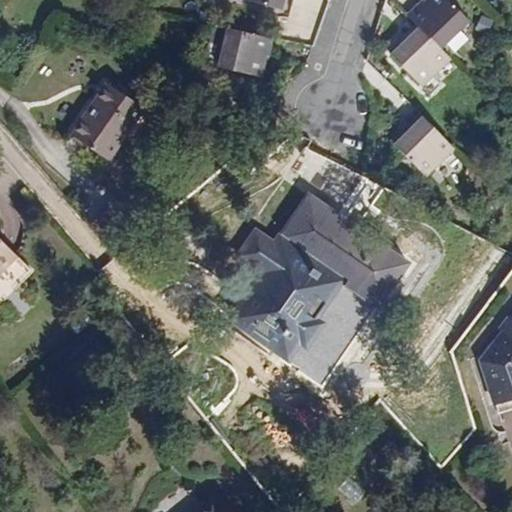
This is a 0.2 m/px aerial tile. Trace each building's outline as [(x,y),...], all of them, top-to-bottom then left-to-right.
[(240,0),(276,11),(279,0),(240,0)] [(425,0),(421,5),(418,2),(402,18),(411,28),(434,51),(463,22),(441,0),(425,0)] [(209,26),(198,64),(213,68),(223,29),(209,26)] [(434,51),(411,28),(396,41),(400,45),(386,57),(416,88),(444,61),(434,51)] [(268,40),(223,29),(213,68),(254,80),(259,58),(264,59),(268,40)] [(181,56),(186,44),(176,39),(170,49),(181,56)] [(105,90),(115,96),(124,80),(114,74),(105,90)] [(155,98),(124,80),(115,96),(105,90),(76,140),(115,165),(155,98)] [(448,150),(413,115),(398,130),(402,134),(389,148),(419,178),(448,150)] [(110,208),(93,225),(114,246),(131,229),(110,208)] [(281,348),(291,332),(305,340),(311,344),(335,306),(328,301),(342,279),(259,226),(239,259),(262,273),(233,319),(281,348)] [(0,302),(35,268),(0,231),(0,302)] [(511,316),(510,316),(502,327),(505,330),(488,351),(492,361),(485,364),(496,401),(511,396),(511,316)] [(305,340),(291,332),(281,348),(295,357),(305,340)] [(332,461),(343,447),(316,413),(303,424),(332,461)] [(287,447),(270,459),(301,499),(305,494),(315,482),(287,447)] [(234,511),(220,495),(199,511),(234,511)]
